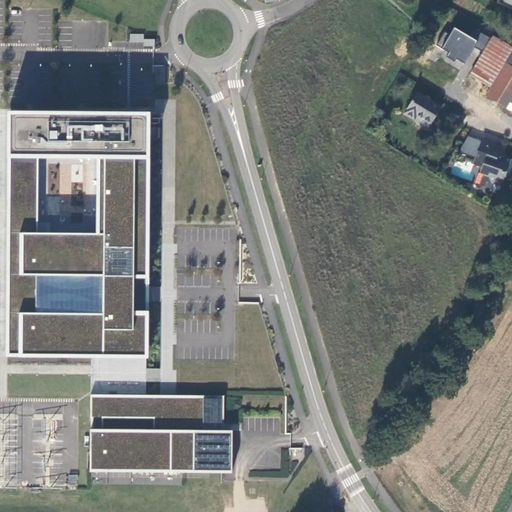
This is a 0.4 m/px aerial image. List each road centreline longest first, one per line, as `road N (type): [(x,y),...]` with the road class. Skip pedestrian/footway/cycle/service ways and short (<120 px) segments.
road 1 (tertiary): [(250,175),(317,403),(371,511)]
road 2 (tertiary): [(196,67),(250,175)]
